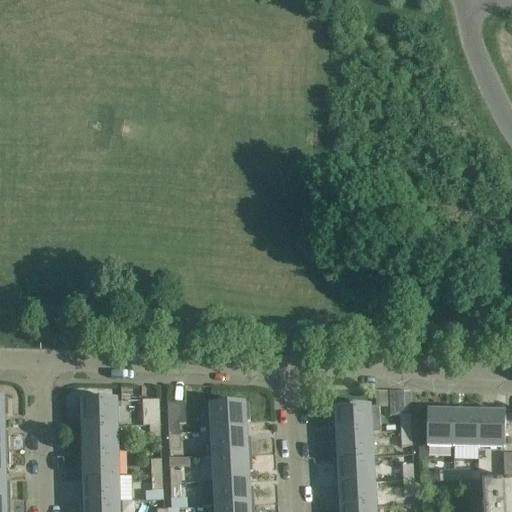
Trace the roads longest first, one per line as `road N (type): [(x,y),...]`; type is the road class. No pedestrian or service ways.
road 1 (residential): [(292,364),(43,362)]
road 2 (residential): [(511,370),(292,364)]
road 3 (residential): [(45,511),(43,362)]
road 4 (residential): [(292,364),(299,511)]
road 5 (unclassified): [(511,126),(477,63),(462,0)]
